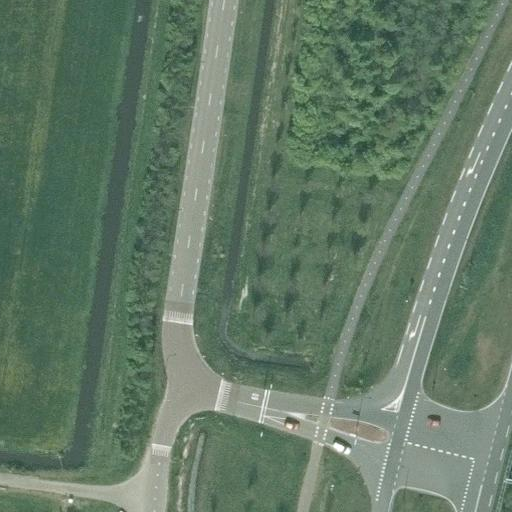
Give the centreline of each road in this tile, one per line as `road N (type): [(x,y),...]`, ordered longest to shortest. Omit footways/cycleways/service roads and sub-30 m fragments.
road 1 (secondary): [(193,377),(181,357),(178,322),(224,0)]
road 2 (primary): [(511,107),(446,273),(402,422)]
road 3 (unclassified): [(154,511),(165,423),(193,377)]
road 4 (secondary): [(266,408),(319,435),(394,456)]
road 5 (secondary): [(402,422),(327,408),(266,408)]
